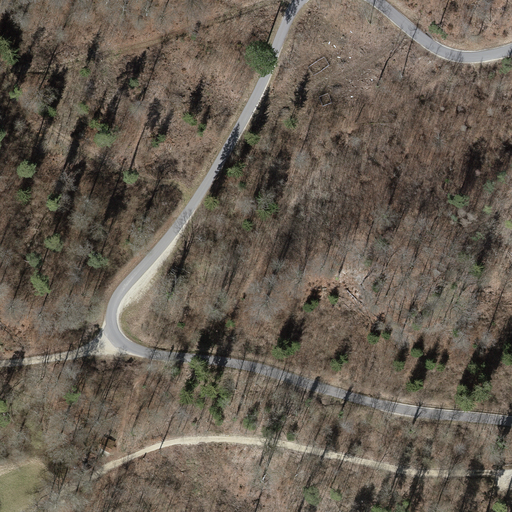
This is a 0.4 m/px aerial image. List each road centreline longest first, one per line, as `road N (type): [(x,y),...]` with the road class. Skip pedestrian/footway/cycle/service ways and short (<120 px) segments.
road 1 (unclassified): [(511,422),(375,404),(252,367),(135,350),(112,330),(125,282),(170,234),(234,136),(301,0)]
road 2 (track): [(118,462),(178,444),(243,444),(396,469),(511,477)]
road 3 (track): [(0,58),(49,67),(111,56),(198,30),(261,0)]
road 4 (track): [(186,211),(174,181),(145,180),(53,133),(0,63)]
road 5 (unclassified): [(374,0),(442,51),(482,57),(511,48)]
road 6 (track): [(119,341),(39,363),(0,364)]
